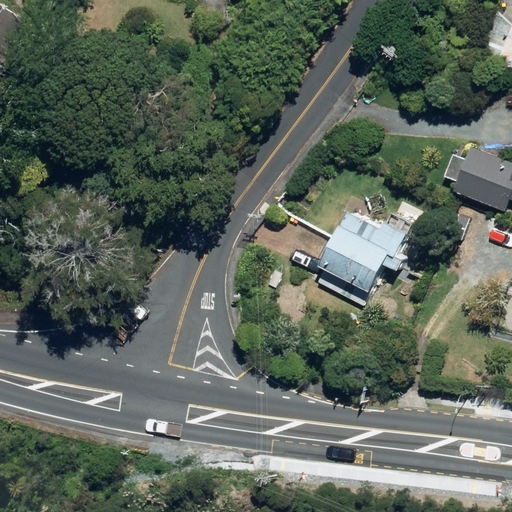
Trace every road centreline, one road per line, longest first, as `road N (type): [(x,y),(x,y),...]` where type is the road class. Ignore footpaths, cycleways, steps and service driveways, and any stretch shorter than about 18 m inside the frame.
road 1 (unclassified): [(362,0),(202,260),(164,413)]
road 2 (secondary): [(164,413),(511,458)]
road 3 (secondary): [(0,377),(164,413)]
